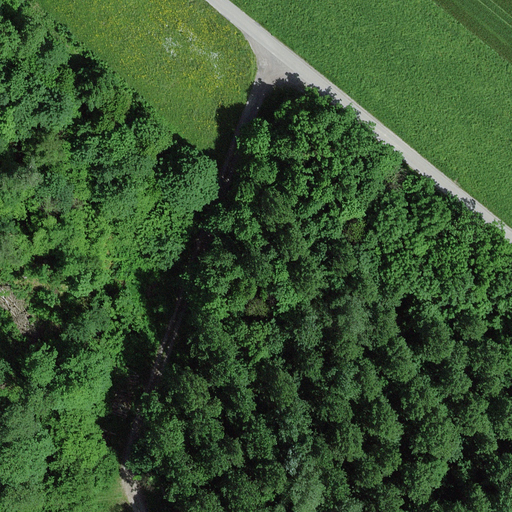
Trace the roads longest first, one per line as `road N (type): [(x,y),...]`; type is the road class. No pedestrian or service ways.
road 1 (track): [(133,511),(123,477),(131,423),(269,45)]
road 2 (unclassified): [(213,0),(511,239)]
